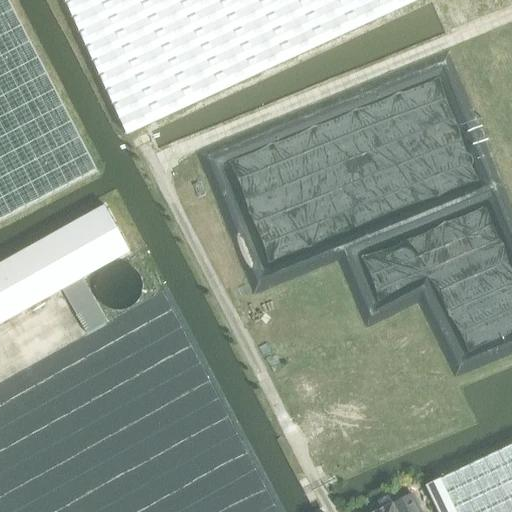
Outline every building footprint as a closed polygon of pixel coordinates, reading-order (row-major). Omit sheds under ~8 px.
[(0,0),(0,220),(96,170),(7,0),(0,0)] [(63,0),(125,134),(415,0),(63,0)] [(213,153),(205,160),(251,293),(342,261),(338,250),(329,240),(334,236),(384,218),(368,232),(370,236),(399,226),(395,216),(404,208),(397,200),(423,177),(404,183),(400,172),(410,163),(424,158),(421,149),(413,152),(407,134),(405,135),(386,114),(394,139),(386,142),(380,127),(373,119),(366,99),(213,153)] [(82,279),(130,253),(104,206),(0,264),(0,324),(62,290),(82,279)] [(82,279),(62,290),(87,334),(107,323),(82,279)] [(393,446),(464,415),(418,312),(349,343),(369,386),(403,371),(414,396),(353,423),(348,413),(315,427),(332,467),(391,441),(393,446)] [(511,511),(511,444),(425,487),(436,511),(511,511)] [(392,504),(376,511),(419,511),(410,495),(392,504)] [(377,502),(381,509),(391,504),(387,497),(377,502)]
